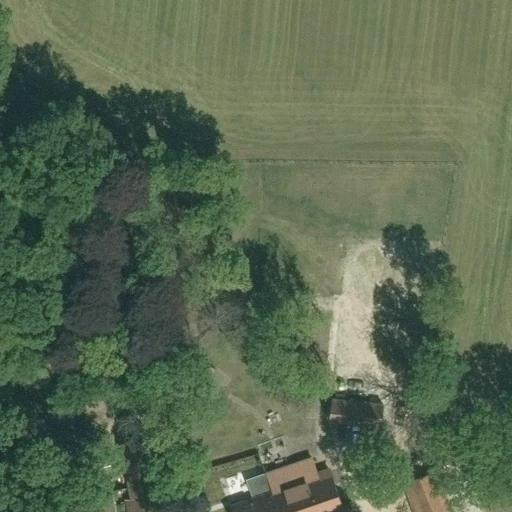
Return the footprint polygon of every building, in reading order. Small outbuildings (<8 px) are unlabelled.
[(204,360),(196,369),(188,378),(200,388),(216,369),(208,363),(204,360)] [(381,428),(383,403),(333,398),(330,423),(381,428)] [(158,511),(153,484),(161,483),(153,438),(121,444),(132,501),(127,502),(128,511),(158,511)] [(235,511),(343,511),(330,472),(233,505),(235,511)] [(414,511),(451,511),(438,473),(405,484),(414,511)]
